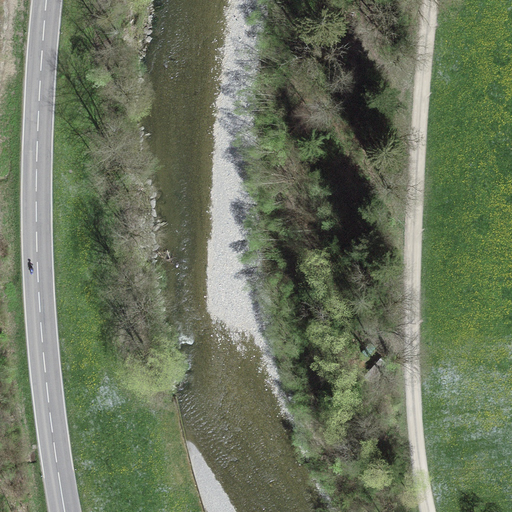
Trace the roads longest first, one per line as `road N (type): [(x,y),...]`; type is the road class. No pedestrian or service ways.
road 1 (track): [(429,511),(416,427),(413,218),(434,0)]
road 2 (secondary): [(65,511),(36,245),(47,0)]
